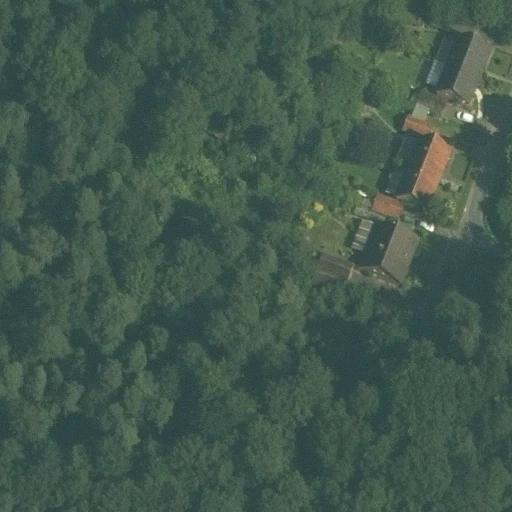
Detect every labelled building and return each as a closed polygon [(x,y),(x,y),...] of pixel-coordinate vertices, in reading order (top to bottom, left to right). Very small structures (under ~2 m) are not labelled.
[(454,19),(449,31),(473,41),(478,29),(454,19)] [(458,40),(436,97),(466,109),(488,52),(458,40)] [(421,94),(416,107),(440,117),(445,104),(421,94)] [(403,131),(428,141),(433,129),(408,119),(403,131)] [(419,143),(396,202),(426,213),(449,154),(419,143)] [(372,211),(397,220),(402,208),(377,198),(372,211)] [(377,228),(360,272),(399,287),(416,243),(377,228)] [(317,272),(347,284),(353,268),(323,257),(317,272)]
